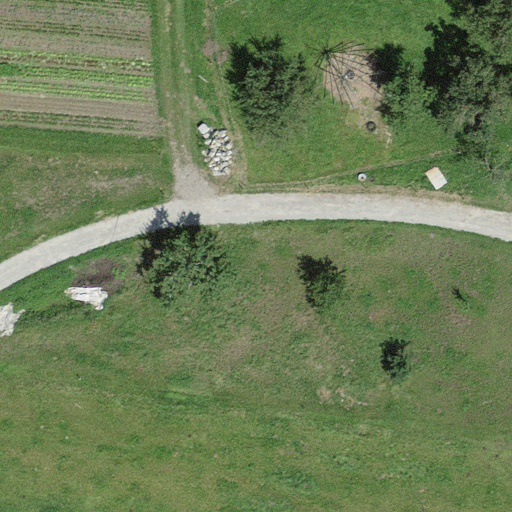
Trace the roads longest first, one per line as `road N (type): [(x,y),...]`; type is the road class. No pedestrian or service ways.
road 1 (track): [(0,274),(69,240),(188,206),(340,200),(511,223)]
road 2 (track): [(169,0),(188,206)]
